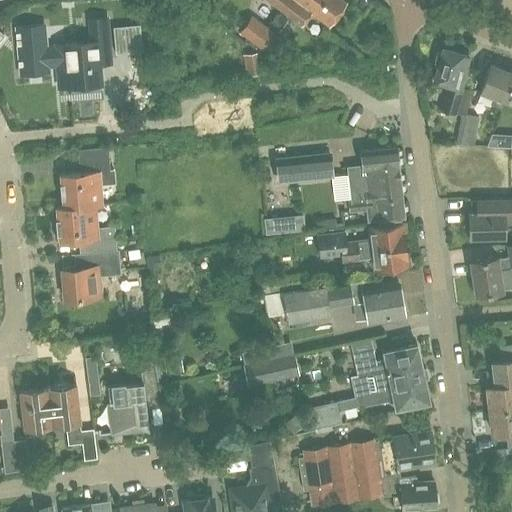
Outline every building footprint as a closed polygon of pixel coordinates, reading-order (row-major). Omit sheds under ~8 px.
[(269,0),(284,11),(291,1),(291,0),(269,0)] [(284,11),(302,24),(311,11),(330,24),(346,2),(344,0),(291,0),(291,1),(284,11)] [(239,32),(252,42),(265,25),(266,26),(266,25),(251,15),(239,32)] [(98,51),(110,50),(107,17),(89,18),(91,41),(64,43),(64,45),(46,46),(45,33),(27,34),(30,71),(48,70),(48,65),(66,63),(68,85),(100,82),(98,51)] [(140,24),(113,27),(115,53),(142,50),(140,24)] [(266,52),(279,34),(266,25),(266,26),(265,25),(252,42),(266,52)] [(436,64),(438,64),(434,79),(448,83),(440,109),(455,114),(456,112),(465,113),(466,113),(471,89),(463,87),(463,86),(462,85),(467,65),(466,64),(468,55),(443,48),(442,52),(439,51),(436,52),(434,61),(436,64)] [(243,54),(246,76),(260,73),(256,52),(243,54)] [(491,104),(501,108),(504,98),(511,77),(511,71),(490,63),(480,89),(495,95),(491,104)] [(474,144),(479,115),(466,113),(460,144),(474,144)] [(397,145),(362,149),(364,162),(347,164),(351,200),(350,200),(351,209),(372,207),(396,204),(403,203),(397,145)] [(102,204),(101,185),(116,183),(115,169),(110,169),(108,146),(78,148),(80,172),(60,174),(62,190),(65,190),(66,206),(56,207),(57,208),(60,208),(102,204)] [(334,176),(331,151),(275,158),(278,182),(334,176)] [(470,237),(505,236),(504,222),(511,221),(511,199),(486,200),(486,212),(469,213),(470,237)] [(403,203),(396,204),(372,207),(372,211),(378,211),(379,218),(405,215),(403,203)] [(84,238),(85,252),(119,249),(117,249),(115,225),(97,226),(95,205),(102,204),(60,208),(61,224),(58,224),(59,240),(84,238)] [(407,221),(370,226),(371,237),(347,240),(345,229),(316,233),(320,256),(341,253),(342,260),(374,256),(375,268),(410,263),(406,230),(408,230),(407,221)] [(506,287),(504,274),(500,274),(499,269),(511,267),(511,244),(508,245),(509,256),(497,258),(497,255),(470,260),(475,294),(502,290),(502,287),(506,287)] [(62,268),(64,298),(100,295),(99,275),(121,273),(119,249),(85,252),(80,252),(80,253),(92,252),(93,266),(62,268)] [(147,249),(134,251),(137,264),(150,261),(147,249)] [(315,283),(313,270),(299,272),(267,277),(270,292),(301,285),(315,283)] [(402,301),(398,281),(363,287),(362,281),(326,287),(325,283),(283,290),(283,291),(263,294),(267,315),(286,312),(288,320),(330,312),(329,305),(365,300),(368,320),(404,315),(403,312),(406,309),(405,304),(402,301)] [(417,342),(384,349),(386,358),(357,365),(359,375),(350,377),(355,395),(425,381),(425,378),(429,377),(426,367),(422,368),(417,342)] [(487,386),(490,409),(511,406),(511,343),(500,345),(501,360),(493,361),(495,385),(487,386)] [(163,405),(153,353),(139,355),(142,381),(108,385),(113,432),(149,428),(146,407),(163,405)] [(274,376),(270,357),(243,363),(248,383),(274,376)] [(310,405),(315,426),(341,420),(339,408),(360,404),(361,405),(394,397),(396,406),(429,399),(425,381),(310,405)] [(76,382),(47,386),(51,425),(66,423),(68,443),(82,442),(84,459),(97,457),(94,427),(77,429),(76,422),(80,422),(76,382)] [(24,429),(51,425),(47,386),(20,389),(24,429)] [(511,406),(490,409),(493,432),(511,430),(511,406)] [(436,461),(431,429),(393,435),(393,436),(379,438),(379,440),(380,446),(384,476),(400,473),(399,468),(436,461)] [(374,437),(302,449),(303,457),(298,458),(304,494),(310,493),(310,505),(383,494),(402,493),(403,508),(437,505),(435,479),(418,481),(417,476),(401,477),(400,473),(384,476),(380,446),(379,440),(374,440),(374,437)] [(27,438),(13,440),(17,470),(30,468),(27,438)] [(1,441),(5,472),(17,470),(13,440),(1,441)] [(248,444),(250,454),(272,451),(270,440),(248,444)] [(247,487),(232,489),(235,511),(267,511),(265,490),(273,489),(270,468),(266,465),(249,468),(250,478),(246,483),(247,487)] [(186,511),(214,511),(212,496),(206,497),(203,494),(193,496),(190,499),(184,500),(186,511)] [(91,511),(90,503),(62,507),(62,511),(91,511)]
